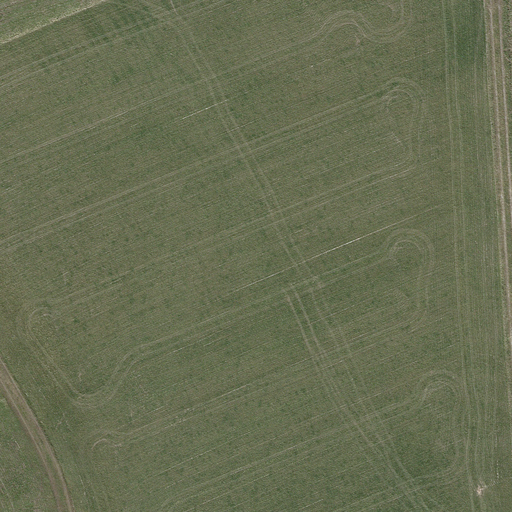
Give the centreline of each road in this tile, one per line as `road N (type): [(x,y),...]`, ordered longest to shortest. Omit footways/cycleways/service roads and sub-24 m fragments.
road 1 (track): [(511,225),(499,0)]
road 2 (track): [(59,511),(52,478),(0,388)]
